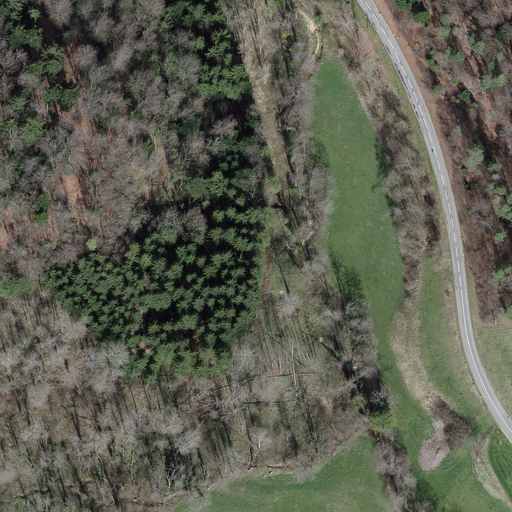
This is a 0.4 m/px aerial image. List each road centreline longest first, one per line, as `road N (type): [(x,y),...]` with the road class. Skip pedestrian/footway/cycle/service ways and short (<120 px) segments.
road 1 (secondary): [(364,0),(417,100),(449,206),(468,342),(511,431)]
road 2 (track): [(35,0),(80,125),(82,176),(59,206),(0,240)]
